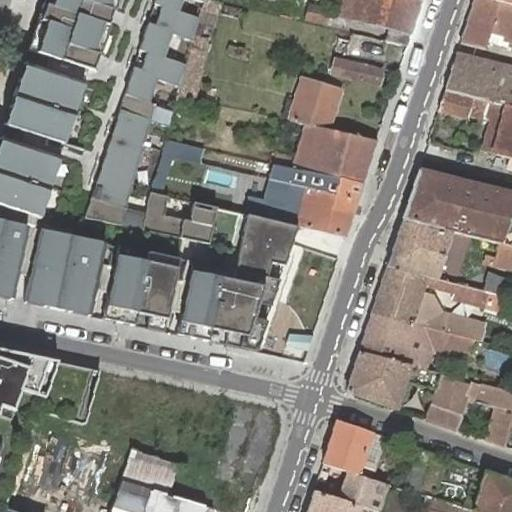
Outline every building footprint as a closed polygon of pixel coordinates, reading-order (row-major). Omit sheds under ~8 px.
[(43,0),(0,135),(0,298),(4,299),(117,323),(150,193),(164,140),(177,95),(193,35),(201,8),(202,0),(43,0)] [(215,1),(208,0),(202,0),(201,8),(238,17),(240,10),(220,5),(221,3),(215,1)] [(350,0),(345,18),(355,20),(361,0),(350,0)] [(417,13),(421,0),(361,0),(355,20),(387,29),(384,40),(386,40),(406,46),(410,35),(417,13)] [(473,0),(469,14),(459,42),(484,48),(490,30),(503,35),(502,39),(511,41),(511,3),(498,0),(497,0),(473,0)] [(304,19),(326,25),(330,9),(308,4),(304,19)] [(381,63),(386,40),(384,40),(379,40),(350,34),(348,41),(345,54),(381,63)] [(209,40),(193,35),(177,95),(188,98),(193,99),(209,40)] [(345,54),(348,41),(337,39),(335,52),(345,54)] [(245,57),(247,50),(239,48),(237,55),(245,57)] [(511,66),(456,52),(453,60),(511,75),(511,66)] [(383,70),(334,59),(331,74),(378,86),(383,70)] [(511,75),(453,60),(450,71),(443,91),(446,91),(488,101),(505,106),(511,107),(511,75)] [(321,128),(327,129),(339,91),(302,79),(289,121),(309,126),(321,128)] [(511,107),(505,106),(488,101),(446,91),(439,112),(465,118),(467,114),(483,118),(490,120),(484,144),(482,152),(493,154),(511,159),(511,107)] [(295,170),(311,173),(321,128),(309,126),(298,160),(295,170)] [(370,157),(375,140),(327,129),(321,128),(311,173),(361,184),(370,157)] [(292,169),(295,170),(298,160),(279,155),(276,165),(279,165),(292,169)] [(295,170),(292,169),(287,195),(265,190),(258,218),(280,223),(295,227),(344,238),(354,207),(361,184),(311,173),(295,170)] [(411,189),(402,218),(449,230),(498,243),(499,244),(506,224),(509,214),(511,214),(511,206),(511,205),(511,194),(417,170),(411,189)] [(218,209),(150,193),(117,323),(253,352),(258,337),(287,252),(295,227),(280,223),(258,218),(218,209)] [(394,241),(386,266),(423,277),(434,280),(449,230),(402,218),(394,241)] [(511,225),(506,224),(499,244),(508,246),(511,232),(511,225)] [(499,244),(498,243),(494,258),(491,267),(510,273),(511,267),(511,246),(508,246),(499,244)] [(491,267),(494,258),(486,256),(484,265),(491,267)] [(427,329),(476,341),(481,324),(435,311),(426,295),(418,293),(420,285),(452,293),(451,298),(483,307),(486,293),(483,292),(434,280),(423,277),(386,266),(379,287),(370,314),(407,324),(427,329)] [(486,293),(502,297),(507,280),(488,274),(483,292),(486,293)] [(358,352),(411,366),(414,367),(425,369),(427,362),(416,359),(427,329),(407,324),(370,314),(365,331),(358,352)] [(82,428),(100,372),(73,366),(0,350),(0,511),(2,511),(37,413),(82,428)] [(352,368),(345,392),(397,410),(406,382),(411,366),(358,352),(352,368)] [(434,390),(423,419),(454,430),(464,401),(468,386),(440,376),(435,390),(434,390)] [(510,423),(511,416),(511,390),(482,383),(482,384),(470,381),(468,386),(464,401),(474,404),(475,403),(494,408),(492,415),(488,432),(486,441),(504,447),(510,423)] [(488,432),(492,415),(485,413),(480,430),(488,432)] [(356,476),(369,479),(374,465),(361,461),(370,433),(336,421),(329,440),(322,465),(347,473),(356,476)] [(361,461),(374,465),(382,437),(370,433),(361,461)] [(416,495),(418,495),(420,490),(428,468),(430,461),(433,454),(418,449),(403,490),(416,495)] [(177,467),(131,451),(109,511),(201,511),(203,507),(174,499),(173,498),(167,497),(177,467)] [(443,465),(430,461),(428,468),(420,490),(433,495),(443,465)] [(471,511),(511,511),(511,481),(484,472),(482,477),(475,503),(465,500),(462,509),(468,511),(470,511),(471,511)] [(338,500),(360,507),(374,511),(377,511),(381,505),(373,502),(377,489),(385,492),(388,486),(369,479),(356,476),(347,473),(338,500)] [(472,474),(465,500),(475,503),(482,477),(472,474)] [(309,502),(306,511),(358,511),(360,507),(338,500),(313,491),(309,502)] [(423,505),(425,497),(418,495),(416,495),(413,503),(423,505)] [(468,511),(462,509),(425,497),(423,505),(421,510),(424,511),(423,511),(468,511)]
